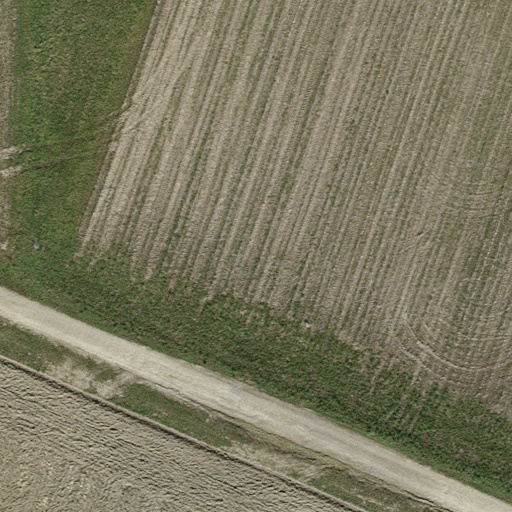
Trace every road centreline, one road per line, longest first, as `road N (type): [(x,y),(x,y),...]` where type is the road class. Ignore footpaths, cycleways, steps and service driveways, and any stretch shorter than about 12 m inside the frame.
road 1 (track): [(476,511),(0,308)]
road 2 (track): [(1,308),(111,0)]
